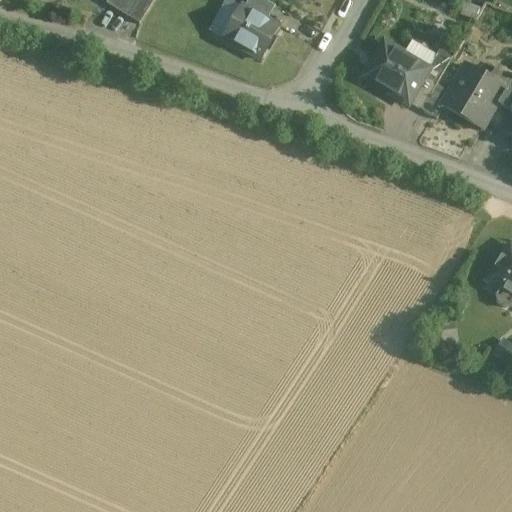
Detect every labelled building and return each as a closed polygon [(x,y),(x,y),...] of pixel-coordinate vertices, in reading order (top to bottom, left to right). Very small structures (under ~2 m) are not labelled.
[(110,0),(106,7),(139,27),(156,1),(153,0),(110,0)] [(260,0),(249,0),(244,10),(267,23),(275,8),(260,0)] [(242,9),(224,43),(261,63),(279,30),(267,23),(244,10),(242,9)] [(385,46),(364,80),(408,108),(409,106),(429,73),(428,72),(385,46)] [(429,73),(409,106),(422,113),(437,88),(452,61),(439,54),(428,72),(429,73)] [(466,69),(450,96),(441,110),(443,111),(446,106),(483,128),(480,133),(481,134),(493,113),(487,109),(499,89),(500,90),(501,89),(466,69)] [(509,113),(511,108),(511,81),(498,106),(509,113)] [(450,96),(437,88),(422,113),(437,122),(443,111),(441,110),(450,96)] [(511,248),(510,247),(486,283),(500,293),(497,298),(499,306),(506,311),(511,309),(511,248)]
